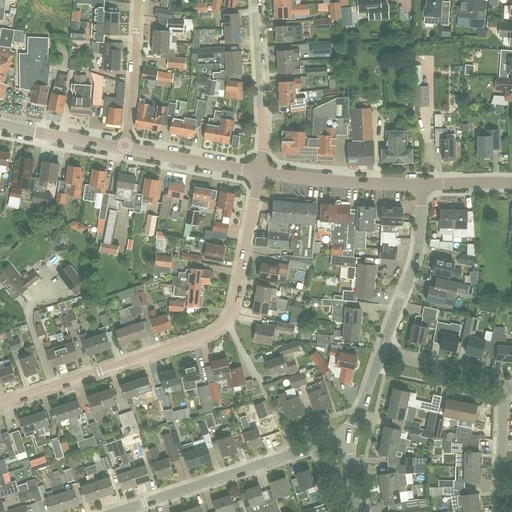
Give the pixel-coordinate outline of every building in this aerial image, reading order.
[(172,19),(173,11),(174,11),(175,0),(170,0),(169,10),(155,8),(154,17),(172,19)] [(213,0),(212,8),(220,9),(221,0),(213,0)] [(322,0),(322,2),(316,3),(316,11),(328,11),(327,0),(322,0)] [(340,0),(341,15),(352,15),(351,8),(350,8),(348,0),(340,0)] [(381,4),(380,0),(358,0),(359,12),(369,11),(370,19),(389,18),(388,4),(381,4)] [(427,0),(428,1),(427,8),(425,7),(425,15),(437,16),(437,24),(448,25),(449,10),(443,10),(443,6),(441,4),(441,0),(427,0)] [(456,6),(456,17),(457,17),(457,25),(471,26),(484,27),(486,2),(478,1),(477,0),(462,0),(462,7),(456,6)] [(341,18),(340,2),(329,3),(330,19),(341,18)] [(206,12),(206,4),(194,4),(194,12),(206,12)] [(291,5),(275,6),(276,18),(287,17),(287,20),(296,19),(295,14),(309,13),(309,5),(291,6),(291,5)] [(119,12),(104,11),(104,7),(97,7),(95,22),(103,22),(103,23),(119,24),(119,12)] [(69,26),(78,27),(81,10),(72,9),(69,26)] [(239,12),(224,13),(225,24),(222,24),(222,28),(240,27),(239,12)] [(316,29),(332,28),(331,19),(329,19),(322,20),(315,20),(316,29)] [(170,30),(154,30),(154,41),(169,42),(171,42),(172,35),(176,35),(176,33),(183,34),(184,25),(194,25),(194,21),(184,20),(184,21),(167,20),(167,27),(170,27),(170,30)] [(103,23),(95,22),(94,42),(102,43),(104,43),(105,35),(118,36),(119,24),(103,23)] [(511,23),(500,22),(500,36),(511,36),(510,46),(511,45),(511,23)] [(287,26),(276,26),(277,32),(277,42),(293,41),(303,41),(302,25),(287,26)] [(226,44),(241,43),(240,27),(222,28),(223,35),(225,35),(226,44)] [(0,94),(2,88),(14,51),(11,51),(11,50),(10,50),(13,30),(1,29),(0,33),(0,94)] [(14,30),(13,42),(24,43),(25,31),(14,30)] [(71,31),(71,40),(84,41),(85,31),(80,31),(71,31)] [(48,62),(48,50),(49,37),(28,37),(28,53),(19,53),(19,77),(20,77),(20,89),(33,91),(31,101),(45,104),(48,87),(51,63),(48,62)] [(185,68),(186,58),(174,57),(175,50),(169,50),(169,42),(154,41),(153,53),(161,54),(160,59),(168,59),(168,67),(185,68)] [(104,43),(102,43),(94,42),(91,42),(91,53),(105,53),(105,70),(121,71),(122,51),(114,50),(114,43),(104,43)] [(331,43),(311,44),(312,55),(331,54),(331,43)] [(226,52),(226,47),(199,48),(193,48),(192,48),(192,59),(226,57),(226,63),(242,62),(241,51),(226,52)] [(278,62),(300,61),(300,60),(297,60),(297,56),(300,56),(299,49),(277,51),(278,62)] [(511,50),(501,50),(501,57),(509,58),(508,73),(511,73),(511,50)] [(81,59),(70,58),(69,69),(80,70),(81,59)] [(300,61),(278,62),(278,73),(301,72),(300,61)] [(243,74),(242,62),(226,63),(227,75),(243,74)] [(474,65),(466,65),(465,75),(473,75),(474,65)] [(327,67),(306,69),(307,76),(327,74),(327,67)] [(143,68),(141,77),(156,80),(158,71),(143,68)] [(101,106),(102,99),(104,77),(91,73),(94,84),(93,105),(101,106)] [(53,93),(49,109),(63,112),(67,96),(66,96),(67,89),(66,89),(68,76),(60,74),(58,86),(54,86),(53,93)] [(81,84),(82,75),(75,75),(75,83),(72,82),(71,91),(73,91),(71,114),(81,114),(83,87),(81,87),(81,84)] [(82,75),(81,84),(81,87),(83,87),(81,114),(90,115),(91,98),(90,98),(91,85),(84,84),(85,76),(82,75)] [(195,76),(195,85),(205,85),(206,76),(195,76)] [(511,100),(511,78),(508,78),(499,77),(497,77),(496,89),(507,90),(506,100),(511,100)] [(279,93),(299,92),(299,87),(301,87),(300,78),(294,79),(294,81),(279,82),(279,93)] [(208,79),(205,94),(214,96),(216,81),(208,79)] [(124,109),(123,109),(125,84),(119,81),(117,97),(106,96),(103,116),(107,116),(106,124),(122,125),(124,109)] [(227,81),(226,90),(237,92),(238,82),(227,81)] [(429,86),(414,86),(414,107),(429,107),(429,86)] [(324,90),(324,97),(337,96),(337,89),(324,90)] [(299,92),(279,93),(280,104),(291,104),(291,112),(305,110),(305,99),(306,99),(305,92),(299,92)] [(327,118),(337,118),(338,95),(337,95),(337,96),(308,109),(307,120),(313,120),(312,124),(312,133),(304,133),(304,132),(302,132),(301,152),(318,153),(317,158),(334,159),(334,153),(335,135),(334,135),(334,130),(337,129),(337,122),(327,121),(327,118)] [(337,118),(350,119),(348,95),(338,95),(337,118)] [(193,119),(185,117),(182,135),(194,137),(196,126),(201,127),(201,123),(205,101),(198,100),(196,115),(193,115),(193,119)] [(185,117),(188,102),(181,101),(178,119),(172,118),(169,133),(182,135),(185,117)] [(147,129),(150,114),(152,104),(140,102),(135,127),(136,127),(137,129),(141,129),(142,128),(147,129)] [(167,115),(174,116),(176,104),(169,102),(169,107),(167,115)] [(147,129),(152,130),(152,131),(157,132),(158,131),(159,131),(161,124),(166,125),(167,115),(169,107),(152,104),(147,129)] [(370,108),(368,108),(351,109),(353,140),(372,139),(370,108)] [(220,118),(221,111),(215,110),(214,119),(209,119),(208,124),(207,124),(204,139),(217,141),(219,126),(220,118)] [(221,111),(220,118),(219,126),(217,141),(228,143),(231,129),(233,129),(234,120),(220,118),(221,111)] [(455,134),(448,134),(448,129),(436,128),(435,140),(442,140),(442,156),(455,156),(456,139),(455,139),(455,134)] [(479,156),(492,156),(492,150),(499,150),(499,130),(486,130),(486,137),(478,137),(479,156)] [(301,152),(302,132),(282,131),(282,152),(301,152)] [(412,162),(412,146),(407,146),(407,131),(387,131),(387,147),(382,147),(382,163),(412,162)] [(238,149),(240,137),(233,135),(231,147),(238,149)] [(373,143),(347,143),(348,163),(357,163),(374,163),(373,143)] [(0,165),(0,164),(8,166),(10,153),(0,151),(0,165)] [(28,157),(26,158),(20,157),(19,163),(17,162),(12,186),(27,189),(26,193),(33,194),(34,191),(35,184),(36,180),(29,178),(29,177),(30,177),(34,160),(32,159),(31,157),(28,157)] [(39,184),(35,184),(34,191),(45,193),(46,186),(47,186),(48,180),(56,182),(59,164),(43,161),(39,184)] [(66,182),(66,183),(65,188),(70,189),(69,196),(80,198),(82,190),(81,190),(83,174),(81,173),(81,167),(78,167),(78,165),(73,164),(72,166),(69,166),(66,182)] [(97,192),(105,193),(107,181),(105,181),(106,172),(101,171),(101,168),(96,167),(95,170),(94,170),(91,185),(86,184),(83,200),(96,202),(97,192)] [(137,194),(136,194),(133,193),(136,177),(120,174),(116,200),(121,200),(123,207),(134,209),(137,194)] [(141,203),(144,203),(149,204),(149,201),(156,202),(159,189),(157,188),(159,180),(146,178),(143,195),(141,203)] [(165,195),(163,195),(159,216),(169,218),(171,204),(173,196),(182,198),(185,185),(170,182),(169,189),(166,188),(165,195)] [(193,197),(190,197),(189,203),(204,206),(204,208),(213,209),(215,200),(210,199),(211,190),(204,189),(204,186),(196,184),(196,187),(195,187),(193,197)] [(10,197),(20,199),(22,190),(12,188),(10,197)] [(47,205),(49,205),(51,195),(45,193),(34,191),(32,202),(47,205)] [(54,215),(62,220),(63,212),(64,212),(67,193),(58,191),(54,215)] [(225,208),(224,216),(230,217),(231,209),(232,209),(235,193),(221,191),(218,207),(225,208)] [(181,200),(178,216),(186,217),(188,203),(189,201),(181,200)] [(289,222),(291,202),(274,200),(273,220),(273,224),(279,224),(279,221),(289,222)] [(291,202),(289,222),(290,222),(289,233),(292,233),(291,241),(290,241),(290,249),(294,250),(294,255),(299,256),(312,257),(313,241),(314,241),(315,239),(315,229),(317,204),(291,202)] [(106,220),(108,210),(109,204),(101,203),(100,208),(99,219),(106,220)] [(36,213),(43,214),(45,205),(38,204),(36,213)] [(344,256),(353,256),(354,248),(355,230),(353,230),(354,221),(349,220),(350,206),(336,205),(322,204),(321,220),(317,220),(317,228),(326,229),(326,232),(331,232),(330,243),(330,244),(331,244),(330,254),(341,255),(341,256),(344,256)] [(55,207),(49,205),(47,205),(45,214),(53,217),(55,210),(55,207)] [(357,230),(355,230),(354,248),(365,249),(366,230),(375,230),(376,207),(358,206),(357,230)] [(381,231),(379,258),(379,259),(396,260),(397,246),(395,246),(396,224),(402,224),(403,208),(383,207),(382,224),(381,231)] [(196,225),(197,225),(199,211),(188,209),(186,223),(196,225)] [(114,236),(119,212),(108,210),(106,220),(103,233),(103,234),(114,236)] [(440,210),(440,233),(445,233),(445,227),(453,227),(454,210),(440,210)] [(467,210),(454,210),(453,227),(462,227),(462,237),(475,237),(474,223),(467,223),(467,210)] [(154,236),(157,216),(148,214),(144,234),(154,236)] [(225,240),(228,225),(214,223),(212,237),(225,240)] [(206,230),(204,238),(211,240),(212,231),(206,230)] [(55,231),(51,238),(60,242),(63,235),(55,231)] [(157,238),(155,248),(162,250),(164,240),(165,233),(157,232),(156,238),(157,238)] [(264,238),(264,245),(268,245),(268,246),(288,247),(289,233),(269,232),(269,238),(264,238)] [(119,244),(113,243),(102,241),(100,252),(117,255),(119,244)] [(440,241),(440,248),(453,251),(453,241),(440,241)] [(222,262),(225,248),(199,243),(198,249),(206,250),(205,258),(222,262)] [(468,243),(467,254),(476,256),(475,243),(468,243)] [(181,259),(201,263),(203,256),(182,252),(181,259)] [(467,254),(460,253),(457,263),(474,266),(476,256),(467,254)] [(344,256),(341,256),(338,255),(337,266),(347,267),(346,278),(358,280),(374,281),(375,265),(357,263),(358,258),(353,257),(353,256),(344,256)] [(155,266),(154,281),(160,278),(161,273),(170,274),(171,267),(170,267),(171,257),(155,256),(155,266)] [(453,268),(454,262),(437,258),(433,272),(451,276),(451,275),(460,277),(461,270),(453,268)] [(260,278),(269,280),(269,282),(275,283),(275,281),(276,281),(278,272),(286,274),(288,266),(270,262),(270,265),(262,264),(260,278)] [(312,264),(298,262),(297,268),(310,271),(312,264)] [(71,289),(81,281),(69,265),(59,273),(71,289)] [(34,273),(21,282),(8,266),(0,272),(0,280),(14,298),(27,289),(26,288),(38,278),(34,273)] [(190,268),(189,270),(186,269),(186,271),(184,273),(179,272),(178,278),(173,277),(172,286),(178,287),(203,289),(203,284),(209,284),(210,278),(212,279),(214,277),(214,273),(212,272),(211,272),(211,271),(206,270),(190,268)] [(469,271),(470,284),(478,283),(477,270),(469,271)] [(456,291),(465,293),(467,285),(437,279),(435,287),(430,286),(430,287),(428,287),(426,294),(428,295),(427,300),(436,302),(435,304),(452,308),(453,301),(444,299),(446,290),(456,293),(456,291)] [(342,300),(346,301),(356,302),(356,296),(372,297),(374,281),(358,280),(356,292),(343,290),(342,296),(342,300)] [(136,293),(141,306),(148,303),(144,290),(143,291),(141,285),(135,287),(137,292),(136,293)] [(288,300),(286,300),(278,298),(276,297),(277,289),(272,288),(258,286),(255,299),(287,305),(288,300)] [(135,287),(127,289),(128,293),(133,308),(141,306),(136,293),(135,287)] [(203,289),(178,287),(177,293),(187,294),(185,306),(201,307),(203,289)] [(287,305),(255,299),(253,313),(266,315),(268,306),(286,309),(287,305)] [(332,306),(332,314),(336,314),(335,322),(344,323),(359,324),(361,308),(346,307),(346,301),(342,300),(322,299),(321,305),(332,306)] [(70,321),(77,319),(74,308),(72,308),(69,300),(64,302),(65,306),(70,321)] [(183,312),(184,301),(170,300),(168,310),(183,312)] [(65,306),(64,302),(58,304),(62,316),(60,316),(64,328),(72,325),(70,321),(65,306)] [(292,311),(289,323),(295,324),(295,325),(300,326),(303,308),(292,306),(292,311)] [(435,320),(437,309),(424,307),(422,317),(423,317),(421,326),(413,324),(410,341),(424,344),(427,327),(429,318),(435,320)] [(128,308),(123,309),(133,339),(146,335),(142,322),(135,324),(132,316),(131,316),(128,308)] [(120,320),(123,328),(116,330),(120,344),(133,339),(123,309),(119,311),(122,319),(120,320)] [(38,337),(46,334),(46,333),(38,310),(34,312),(34,325),(38,337)] [(169,315),(167,316),(167,315),(157,318),(154,310),(149,311),(152,320),(156,332),(171,327),(168,320),(170,319),(169,315)] [(100,334),(94,337),(99,351),(110,347),(105,333),(107,332),(105,326),(110,325),(106,313),(100,315),(104,327),(98,328),(100,334)] [(491,341),(485,340),(474,337),(478,318),(468,316),(463,338),(469,339),(466,353),(482,356),(483,350),(488,351),(489,346),(491,341)] [(297,335),(299,326),(295,325),(295,324),(289,323),(277,321),(275,330),(282,331),(283,331),(296,333),(295,335),(297,335)] [(456,351),(460,331),(460,330),(451,328),(452,325),(437,322),(435,333),(442,335),(440,347),(456,351)] [(359,324),(344,323),(344,330),(335,329),(334,335),(343,336),(343,338),(358,340),(359,324)] [(274,327),(267,326),(266,328),(256,326),(254,341),(271,344),(274,327)] [(506,327),(494,327),(491,341),(489,346),(498,347),(497,360),(511,360),(511,346),(506,346),(507,337),(505,335),(506,327)] [(11,351),(17,349),(22,348),(19,338),(14,340),(11,331),(5,333),(8,342),(11,351)] [(99,351),(94,337),(93,333),(86,335),(85,333),(79,335),(81,341),(83,340),(88,355),(99,351)] [(67,344),(59,346),(65,362),(78,358),(73,342),(70,334),(64,336),(67,344)] [(331,336),(318,334),(317,343),(328,344),(331,344),(331,336)] [(50,341),(46,342),(44,343),(47,350),(46,351),(52,366),(65,362),(59,346),(52,349),(50,341)] [(270,374),(278,371),(278,373),(287,370),(289,374),(298,371),(292,352),(300,349),(297,341),(296,342),(293,343),(278,348),(281,356),(266,361),(267,366),(265,366),(264,368),(266,372),(268,373),(270,373),(270,374)] [(28,356),(19,359),(25,375),(37,371),(34,364),(36,364),(30,346),(25,348),(28,356)] [(350,352),(331,348),(329,355),(339,357),(335,376),(339,377),(339,380),(350,382),(353,370),(354,370),(354,368),(356,369),(357,368),(358,363),(357,362),(356,362),(357,356),(350,354),(350,352)] [(331,368),(316,350),(309,356),(324,374),(331,368)] [(227,379),(229,388),(246,383),(241,366),(229,370),(227,358),(219,360),(219,357),(211,359),(212,362),(211,362),(214,374),(215,376),(216,381),(227,379)] [(9,359),(0,361),(0,378),(1,383),(16,378),(9,359)] [(196,386),(194,379),(200,378),(197,365),(191,367),(190,364),(183,366),(184,368),(182,369),(184,378),(182,378),(184,389),(196,386)] [(175,371),(168,372),(167,369),(160,371),(161,374),(160,374),(163,387),(171,385),(172,392),(179,391),(175,371)] [(303,372),(296,375),(300,386),(307,384),(303,372)] [(296,375),(288,377),(292,388),(292,389),(294,388),(300,386),(296,375)] [(208,384),(212,402),(220,400),(216,381),(215,376),(207,378),(208,384)] [(147,377),(134,381),(138,394),(145,391),(148,399),(154,397),(151,389),(147,377)] [(331,404),(323,380),(316,382),(318,390),(309,393),(314,410),(331,404)] [(138,394),(134,381),(121,386),(125,398),(126,398),(128,406),(134,404),(131,396),(138,394)] [(212,402),(208,384),(207,384),(208,385),(198,388),(202,404),(212,402)] [(394,388),(390,402),(414,407),(416,408),(438,412),(441,397),(435,396),(433,404),(408,399),(409,392),(394,388)] [(99,393),(104,407),(111,405),(113,412),(119,410),(116,400),(114,401),(111,389),(99,393)] [(286,392),(279,394),(285,412),(287,411),(289,418),(304,413),(298,396),(297,397),(288,400),(286,392)] [(104,407),(99,393),(88,396),(92,408),(91,409),(94,418),(106,414),(104,407)] [(65,404),(69,417),(72,425),(75,434),(80,433),(77,424),(78,423),(75,415),(82,413),(78,400),(77,400),(76,398),(70,400),(71,403),(66,404),(65,404)] [(160,398),(153,399),(157,419),(164,418),(160,398)] [(450,424),(457,425),(462,402),(447,399),(444,415),(451,416),(450,424)] [(390,402),(387,416),(393,417),(403,419),(403,418),(405,419),(411,420),(413,421),(415,414),(416,408),(414,407),(390,402)] [(462,402),(457,425),(454,441),(467,444),(468,444),(470,436),(463,435),(466,420),(473,421),(477,405),(462,402)] [(255,405),(259,418),(266,415),(262,403),(255,405)] [(69,417),(65,404),(53,408),(57,421),(69,417)] [(172,409),(164,411),(166,418),(167,422),(175,421),(186,418),(184,409),(173,412),(172,409)] [(140,431),(133,410),(125,413),(132,434),(140,431)] [(39,436),(42,445),(46,444),(43,435),(45,434),(42,426),(49,424),(45,411),(32,415),(36,428),(39,436)] [(132,434),(125,413),(119,415),(123,426),(120,427),(123,437),(132,434)] [(203,415),(208,429),(216,426),(212,413),(203,415)] [(36,428),(32,415),(19,419),(24,432),(36,428)] [(258,429),(251,431),(246,416),(240,418),(245,433),(244,433),(249,447),(262,443),(258,429)] [(439,438),(443,419),(437,418),(433,437),(439,438)] [(405,419),(404,425),(419,428),(421,423),(421,422),(413,421),(411,420),(405,419)] [(103,432),(101,433),(97,421),(90,424),(94,436),(97,445),(106,443),(103,432)] [(192,442),(199,464),(211,460),(207,448),(212,446),(204,421),(199,423),(204,439),(192,442)] [(176,431),(174,423),(168,425),(174,444),(180,442),(176,431)] [(404,425),(402,431),(407,432),(418,435),(419,428),(404,425)] [(385,426),(382,440),(398,443),(410,446),(411,440),(406,439),(407,432),(402,431),(401,431),(401,430),(391,427),(385,426)] [(237,451),(231,435),(228,428),(223,430),(225,437),(217,440),(222,456),(237,451)] [(18,454),(24,452),(26,451),(19,430),(11,432),(18,454)] [(170,433),(162,436),(167,450),(169,458),(171,462),(178,459),(178,458),(175,448),(174,444),(170,433)] [(44,452),(42,445),(39,436),(34,437),(39,453),(44,452)] [(97,445),(94,436),(84,439),(77,442),(80,451),(97,445)] [(64,457),(58,438),(50,440),(56,459),(64,457)] [(120,439),(103,445),(106,452),(106,453),(113,451),(123,448),(120,439)] [(379,446),(377,452),(379,453),(388,455),(400,458),(400,464),(416,464),(416,459),(414,459),(414,458),(414,457),(404,457),(405,452),(406,446),(409,447),(410,446),(398,443),(382,440),(381,446),(379,446)] [(457,459),(456,466),(479,467),(480,452),(467,451),(467,444),(454,441),(451,441),(451,452),(457,453),(457,459)] [(15,455),(11,442),(5,444),(10,456),(15,455)] [(199,464),(192,442),(180,446),(183,456),(184,456),(188,468),(199,464)] [(155,447),(149,449),(149,450),(152,459),(153,463),(157,478),(173,473),(169,462),(168,458),(160,461),(155,447)] [(121,456),(126,471),(117,474),(122,490),(135,485),(130,470),(128,462),(125,454),(121,456)] [(30,466),(46,461),(44,455),(28,460),(30,466)] [(82,478),(74,455),(67,457),(71,469),(75,480),(82,478)] [(104,470),(110,468),(106,456),(100,458),(104,470)] [(92,474),(93,474),(98,472),(95,464),(90,466),(92,474)] [(388,473),(380,474),(382,489),(406,486),(404,472),(426,472),(426,464),(416,464),(400,464),(400,472),(394,473),(388,473)] [(130,470),(135,485),(150,480),(145,465),(130,470)] [(92,474),(90,466),(85,468),(88,475),(86,476),(88,484),(81,486),(86,502),(100,497),(95,482),(95,481),(93,474),(92,474)] [(479,467),(456,466),(456,473),(456,480),(464,480),(464,481),(479,482),(479,467)] [(282,468),(270,473),(272,478),(284,474),(282,468)] [(75,480),(71,469),(64,471),(67,483),(75,480)] [(297,479),(292,481),(294,489),(298,501),(309,497),(308,494),(316,492),(314,485),(312,478),(313,477),(312,475),(311,476),(309,470),(296,474),(297,479)] [(52,471),(52,472),(64,509),(78,504),(73,489),(65,491),(63,484),(62,484),(60,476),(59,476),(58,473),(53,474),(52,471)] [(52,488),(54,495),(45,498),(49,511),(53,511),(64,509),(52,472),(47,473),(52,488)] [(5,496),(19,491),(16,480),(6,483),(3,473),(0,473),(0,489),(2,489),(5,496)] [(95,481),(95,482),(100,497),(114,492),(109,477),(95,481)] [(275,497),(276,497),(290,492),(285,477),(270,482),(275,497)] [(28,489),(37,486),(35,480),(27,483),(28,489)] [(43,485),(37,487),(41,498),(47,496),(43,485)] [(274,511),(271,501),(271,499),(265,501),(259,485),(246,490),(251,506),(259,503),(262,511),(274,511)] [(28,500),(34,498),(36,502),(42,500),(41,498),(37,487),(37,486),(28,489),(25,490),(28,500)] [(406,486),(382,489),(384,504),(388,503),(404,501),(405,509),(419,507),(429,506),(429,501),(428,499),(418,500),(418,499),(408,500),(407,491),(406,486)] [(453,487),(444,487),(444,494),(451,494),(453,510),(464,509),(479,506),(477,493),(459,495),(459,494),(460,487),(453,487)] [(225,511),(235,509),(230,495),(213,501),(216,511),(225,511)] [(280,511),(276,499),(271,501),(274,511),(280,511)] [(5,511),(1,501),(0,501),(0,511),(27,511),(26,505),(5,511)] [(302,511),(323,511),(329,510),(326,503),(302,511)]
